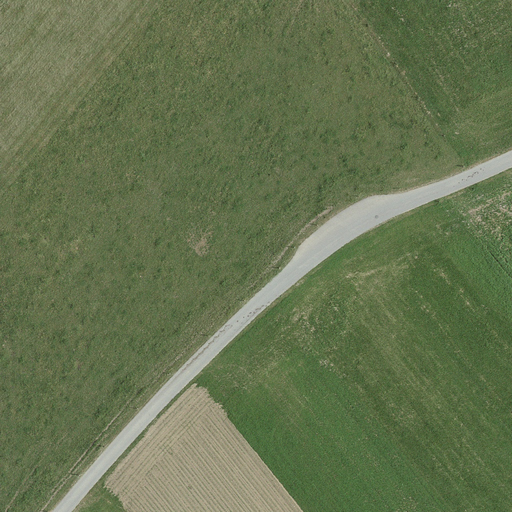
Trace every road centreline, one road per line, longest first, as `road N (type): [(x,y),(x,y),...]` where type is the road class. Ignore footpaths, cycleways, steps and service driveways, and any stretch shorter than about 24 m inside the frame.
road 1 (residential): [(58,511),(153,403),(356,224)]
road 2 (unclassified): [(356,224),(511,156)]
